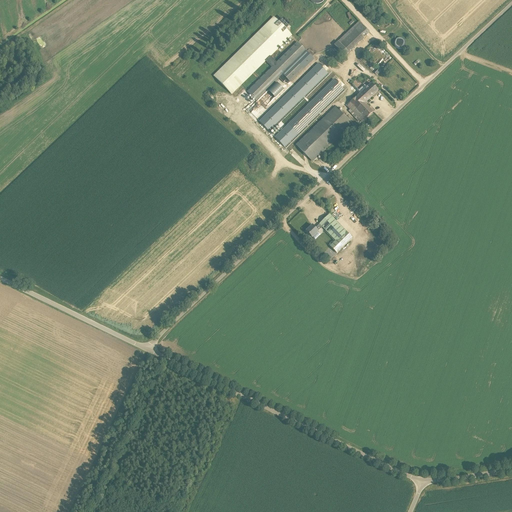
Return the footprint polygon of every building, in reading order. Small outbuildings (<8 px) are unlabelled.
[(265,61),(271,68),(276,63),(270,57),(291,36),(272,18),(214,76),(232,94),(265,61)] [(358,22),(333,46),(344,57),(369,33),(358,22)] [(297,43),(276,63),(271,68),(247,92),(256,101),(279,78),(283,83),(285,81),(288,84),(313,59),(297,43)] [(260,122),(268,130),(327,73),(319,64),(260,122)] [(259,79),(264,74),(262,73),(265,69),(264,68),(265,68),(262,65),(251,76),(255,79),(257,78),(259,79)] [(276,138),(284,146),(343,89),(335,81),(276,138)] [(360,93),(367,100),(378,91),(371,83),(367,87),(360,93)] [(349,111),(352,114),(364,103),(365,103),(367,100),(360,93),(353,84),(349,87),(357,96),(347,106),(350,109),(349,111)] [(373,112),(365,103),(364,103),(352,114),(358,121),(360,120),(362,122),(373,112)] [(352,124),(336,107),(297,145),(313,161),(352,124)] [(319,224),(322,227),(335,241),(330,246),(336,253),(352,238),(329,214),(319,224)] [(312,237),(322,227),(319,224),(315,228),(312,225),(306,231),(312,237)]
